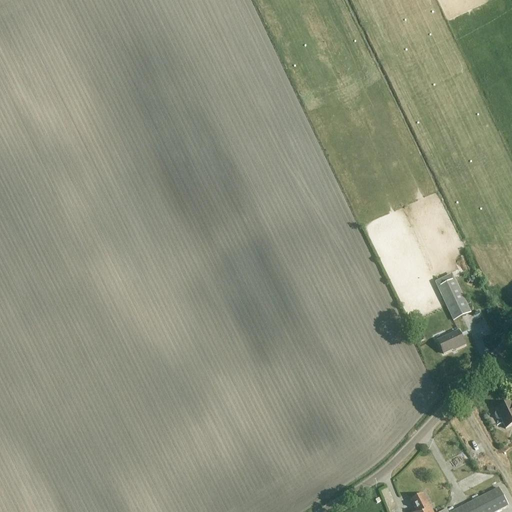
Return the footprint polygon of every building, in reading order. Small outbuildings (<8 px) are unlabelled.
[(469,314),(454,281),(451,274),(434,281),(453,321),(469,314)] [(496,299),(490,300),(493,310),(499,308),(496,299)] [(465,347),(458,333),(437,342),(443,355),(455,350),(455,351),(465,347)] [(511,405),(510,403),(496,410),(497,413),(495,413),(494,416),(496,420),(499,420),(500,420),(505,430),(511,426),(511,405)] [(497,511),(507,507),(498,489),(454,511),(446,511),(446,510),(443,511),(431,511),(423,495),(411,502),(416,511),(497,511)]
